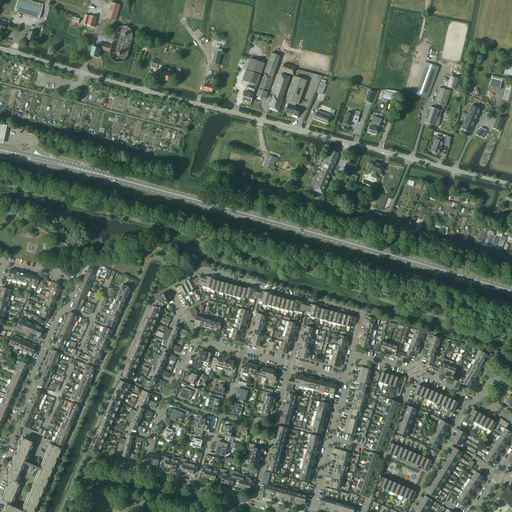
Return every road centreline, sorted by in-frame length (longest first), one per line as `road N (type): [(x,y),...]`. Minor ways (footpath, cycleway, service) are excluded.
road 1 (unclassified): [(511,184),(0,49)]
road 2 (primary): [(511,291),(69,167)]
road 3 (residential): [(353,354),(361,313),(199,269)]
road 4 (residential): [(14,426),(74,286),(60,276)]
road 5 (residential): [(149,471),(151,439),(196,339)]
